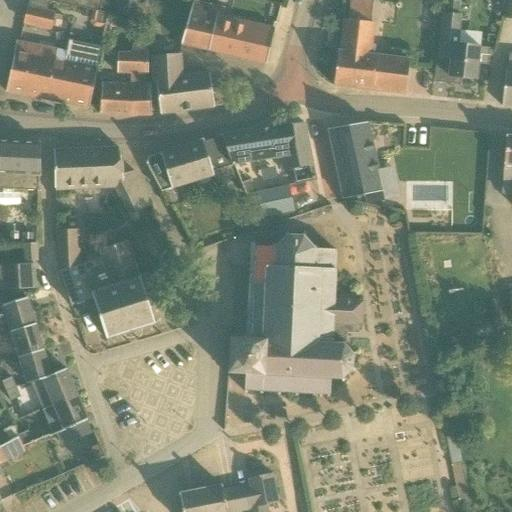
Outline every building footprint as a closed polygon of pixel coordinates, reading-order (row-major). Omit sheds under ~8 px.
[(100,12),(102,0),(45,0),(96,11),(100,12)] [(102,0),(100,12),(108,14),(110,0),(102,0)] [(118,0),(116,14),(136,18),(139,0),(118,0)] [(445,10),(444,13),(459,15),(460,2),(459,2),(448,1),(446,1),(445,10)] [(266,64),(275,30),(223,16),(225,7),(193,2),(181,45),(263,63),(266,64),(266,63),(266,64)] [(51,29),(55,15),(27,9),(24,23),(51,29)] [(105,26),(108,14),(100,12),(96,11),(94,20),(96,24),(105,26)] [(461,15),(459,15),(444,13),(443,13),(438,59),(450,60),(448,76),(477,79),(478,64),(488,65),(489,48),(480,47),(480,46),(458,44),(461,15)] [(334,86),(405,95),(409,61),(371,56),(374,23),(370,23),(370,22),(345,19),(341,52),(338,51),(334,86)] [(89,109),(100,57),(102,47),(69,40),(66,52),(77,54),(71,86),(65,84),(62,103),(89,109)] [(64,62),(25,54),(27,44),(16,42),(6,92),(62,103),(65,84),(71,86),(77,54),(66,52),(64,62)] [(147,51),(147,45),(132,45),(132,53),(117,53),(118,73),(131,73),(131,84),(102,83),(100,114),(133,116),(152,116),(151,83),(146,83),(145,73),(148,73),(148,51),(147,51)] [(183,75),(181,54),(151,57),(152,82),(158,81),(158,86),(160,114),(215,107),(210,73),(183,75)] [(502,106),(511,106),(511,54),(509,54),(508,69),(505,68),(502,105),(502,106)] [(221,136),(203,142),(213,168),(237,160),(238,165),(282,158),(285,172),(292,170),(295,185),(316,180),(305,130),(304,123),(221,135),(221,136)] [(343,199),(382,191),(381,187),(374,153),(368,123),(329,129),(343,199)] [(511,136),(506,136),(502,187),(511,188),(511,136)] [(37,143),(0,141),(0,188),(38,191),(38,189),(39,176),(39,143),(37,143)] [(213,168),(203,142),(203,141),(161,154),(159,154),(149,157),(146,164),(147,164),(162,192),(164,192),(178,187),(214,176),(216,184),(238,177),(235,165),(238,165),(237,160),(213,168)] [(122,176),(119,148),(54,151),(55,189),(114,187),(128,216),(151,205),(150,203),(136,175),(137,175),(136,173),(122,176)] [(288,186),(256,192),(262,219),(294,212),(288,186)] [(77,232),(57,233),(60,272),(79,265),(78,248),(77,232)] [(301,237),(289,237),(287,232),(285,233),(286,238),(277,246),(273,244),(271,246),(273,247),(257,247),(255,265),(251,265),(251,269),(255,269),(255,284),(250,284),(250,287),(255,287),(254,302),(249,302),(249,305),(254,305),(253,320),(248,320),(248,323),(253,323),(252,334),(245,334),(241,339),(239,338),(240,338),(230,337),(230,346),(229,365),(228,365),(228,374),(237,374),(246,374),(245,393),(247,393),(248,390),(260,391),(260,393),(263,394),(263,391),(278,392),(278,394),(280,395),(280,392),(295,393),(295,395),(298,395),(298,393),(313,394),(313,396),(315,396),(316,394),(327,394),(327,397),(330,397),(330,379),(340,379),(343,382),(345,381),(343,378),(351,370),(354,371),(355,369),(353,368),(353,356),(357,354),(356,352),(352,353),(344,345),(346,341),(346,332),(359,333),(359,325),(362,325),(363,301),(333,300),(336,250),(316,249),(318,249),(317,246),(312,248),(304,238),(306,234),(303,233),(301,237)] [(101,258),(79,265),(60,272),(71,306),(93,299),(106,339),(107,338),(107,339),(155,323),(149,304),(159,300),(150,274),(140,278),(128,241),(99,251),(101,258)] [(37,261),(36,247),(36,243),(25,244),(26,262),(37,261)] [(0,281),(1,289),(35,287),(33,266),(0,267),(0,281)] [(11,331),(35,323),(27,298),(3,305),(11,331)] [(19,357),(43,349),(35,323),(11,331),(19,357)] [(27,384),(42,380),(42,379),(51,375),(43,349),(19,357),(27,384)] [(53,404),(77,394),(66,369),(51,375),(42,379),(42,380),(53,404)] [(7,391),(16,387),(17,387),(13,377),(3,382),(7,391)] [(11,401),(21,397),(17,387),(16,387),(7,391),(11,401)] [(64,430),(70,428),(88,420),(77,394),(53,404),(64,430)] [(91,431),(88,423),(90,422),(89,420),(56,434),(62,447),(94,431),(94,430),(91,431)] [(9,441),(18,437),(18,435),(16,424),(4,431),(9,441)] [(18,437),(23,446),(34,441),(29,430),(18,435),(18,437)] [(23,446),(18,437),(9,441),(0,446),(0,502),(1,502),(0,499),(0,475),(3,474),(0,466),(0,465),(26,452),(23,446)] [(96,460),(104,456),(101,447),(92,451),(96,460)] [(280,505),(274,476),(249,480),(250,486),(223,492),(222,486),(179,495),(182,511),(240,511),(249,510),(249,511),(268,511),(268,508),(280,505)]
